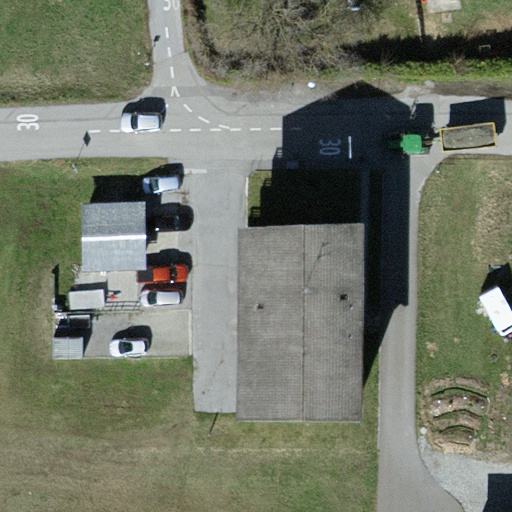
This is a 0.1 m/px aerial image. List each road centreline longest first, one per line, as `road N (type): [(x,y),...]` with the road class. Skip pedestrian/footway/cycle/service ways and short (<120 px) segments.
road 1 (residential): [(511,135),(175,128)]
road 2 (residential): [(175,128),(0,135)]
road 3 (residential): [(175,128),(165,0)]
